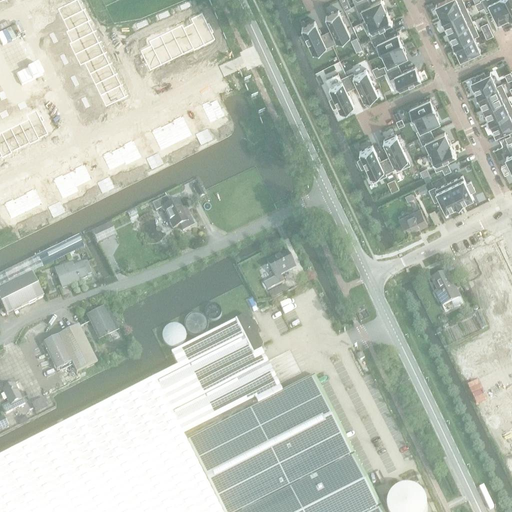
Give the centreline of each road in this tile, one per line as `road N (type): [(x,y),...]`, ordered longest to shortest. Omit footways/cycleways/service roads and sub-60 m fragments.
road 1 (unclassified): [(327,192),(153,275),(8,326),(0,340)]
road 2 (tertiary): [(480,511),(367,276)]
road 3 (residential): [(0,185),(148,111)]
road 4 (tertiary): [(327,192),(264,54)]
road 5 (residential): [(367,276),(502,211)]
road 6 (residential): [(502,211),(443,80)]
road 7 (residential): [(148,111),(264,54)]
